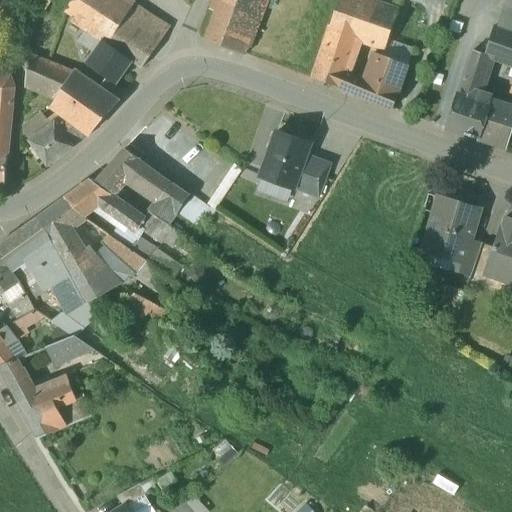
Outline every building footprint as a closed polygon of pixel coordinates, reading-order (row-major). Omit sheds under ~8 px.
[(49,3),(41,0),(37,0),(35,5),(45,10),(49,3)] [(134,4),(127,0),(71,0),(66,10),(73,15),(72,20),(87,30),(101,41),(102,40),(107,43),(134,4)] [(265,0),(213,0),(209,9),(215,12),(205,38),(244,55),(265,0)] [(337,0),(329,26),(355,35),(353,39),(376,47),(384,50),(397,13),(398,11),(388,8),(365,0),(337,0)] [(416,3),(406,0),(390,0),(388,8),(398,11),(397,13),(411,17),(416,3)] [(134,4),(107,43),(132,61),(131,62),(141,69),(170,28),(134,4)] [(397,13),(384,50),(376,47),(373,56),(395,63),(411,17),(397,13)] [(355,35),(329,26),(323,45),(348,53),(353,39),(355,35)] [(511,32),(493,26),(484,50),(483,55),(487,56),(511,64),(511,32)] [(87,30),(79,41),(93,51),(101,41),(87,30)] [(107,43),(102,40),(101,41),(93,51),(86,63),(116,84),(131,62),(132,61),(107,43)] [(348,53),(323,45),(311,78),(339,87),(353,93),(359,77),(343,72),(349,54),(348,53)] [(479,52),(472,50),(462,79),(479,84),(487,56),(483,55),(484,50),(480,48),(479,52)] [(395,63),(373,56),(364,79),(359,77),(353,93),(392,109),(406,67),(395,63)] [(119,101),(75,69),(52,107),(52,108),(53,108),(64,117),(88,135),(119,101)] [(0,79),(0,147),(8,148),(16,76),(1,74),(0,79)] [(479,84),(462,79),(446,129),(448,129),(449,128),(463,133),(463,134),(476,139),(489,99),(490,95),(477,91),(479,84)] [(511,106),(489,99),(476,139),(506,148),(511,127),(511,106)] [(44,104),(37,108),(42,116),(53,108),(52,108),(52,107),(49,104),(46,106),(44,104)] [(88,135),(64,117),(56,123),(73,147),(88,135)] [(56,123),(30,140),(47,165),(73,147),(56,123)] [(309,144),(276,132),(275,136),(270,138),(268,144),(270,149),(260,177),(293,189),(305,155),(309,144)] [(0,186),(4,187),(8,148),(0,147),(0,186)] [(123,149),(110,166),(94,183),(108,193),(125,174),(141,185),(159,197),(168,182),(138,161),(139,160),(123,149)] [(330,164),(305,155),(293,189),(318,198),(330,164)] [(90,180),(64,199),(84,216),(97,205),(114,217),(124,204),(108,193),(94,183),(90,180)] [(198,202),(168,182),(159,197),(157,200),(186,220),(186,218),(197,229),(209,212),(198,202)] [(479,209),(440,197),(426,245),(441,249),(439,257),(455,262),(463,264),(470,240),(479,209)] [(64,199),(36,219),(52,244),(57,254),(67,270),(91,256),(68,228),(84,216),(64,199)] [(150,210),(144,217),(139,214),(124,204),(114,217),(128,227),(137,228),(141,224),(163,240),(163,239),(172,228),(167,225),(168,224),(150,210)] [(144,207),(139,214),(144,217),(150,210),(144,207)] [(511,220),(504,218),(495,248),(494,247),(493,249),(500,252),(492,277),(511,283),(511,220)] [(36,219),(0,244),(0,256),(11,270),(38,250),(40,253),(52,244),(36,219)] [(118,241),(95,225),(90,231),(107,247),(118,241)] [(179,232),(172,228),(163,239),(163,240),(148,261),(155,266),(175,280),(177,282),(201,248),(179,232)] [(470,240),(463,264),(455,262),(452,270),(470,277),(472,270),(482,243),(470,240)] [(136,253),(118,241),(107,247),(91,256),(67,270),(76,285),(99,273),(109,290),(139,274),(155,266),(148,261),(136,253)] [(482,243),(472,270),(492,277),(500,252),(493,249),(494,247),(482,243)] [(57,254),(41,264),(46,273),(40,277),(43,284),(67,270),(57,254)] [(11,270),(0,256),(0,294),(19,282),(11,270)] [(175,280),(155,266),(139,274),(167,293),(175,280)] [(43,284),(26,294),(35,311),(49,321),(72,337),(75,336),(81,327),(73,320),(64,313),(86,302),(76,285),(67,270),(43,284)] [(99,273),(76,285),(86,302),(109,290),(99,273)] [(6,307),(15,322),(35,311),(26,294),(6,307)] [(177,318),(129,294),(119,314),(167,338),(177,318)] [(86,302),(64,313),(73,320),(90,310),(86,302)] [(35,311),(15,322),(28,335),(49,321),(35,311)] [(5,328),(0,330),(0,336),(5,334),(9,331),(6,327),(5,328)] [(5,334),(0,336),(0,364),(14,359),(3,346),(10,342),(5,334)] [(72,337),(46,346),(54,361),(56,364),(90,347),(75,336),(72,337)] [(23,374),(14,359),(0,364),(0,367),(10,386),(27,379),(23,374)] [(69,381),(35,395),(27,379),(10,386),(37,436),(59,428),(66,425),(58,410),(76,399),(69,381)] [(76,399),(58,410),(66,425),(75,422),(89,417),(82,397),(76,399)] [(226,441),(214,452),(224,464),(237,453),(226,441)] [(140,484),(117,496),(123,507),(126,505),(127,506),(146,496),(140,484)]
